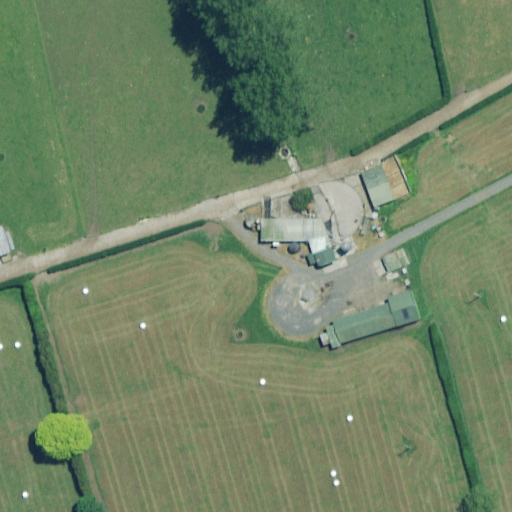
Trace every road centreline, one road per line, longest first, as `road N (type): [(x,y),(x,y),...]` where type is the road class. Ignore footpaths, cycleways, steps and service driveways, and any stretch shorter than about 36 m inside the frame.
road 1 (track): [(511,72),(367,153),(0,273)]
road 2 (track): [(321,294),(511,188)]
road 3 (track): [(214,204),(274,255),(345,280)]
